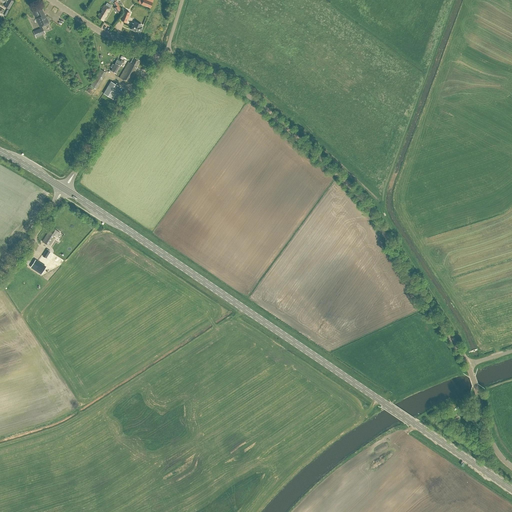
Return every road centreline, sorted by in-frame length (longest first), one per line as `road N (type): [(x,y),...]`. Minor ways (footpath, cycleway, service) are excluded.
road 1 (primary): [(511,489),(64,189)]
road 2 (tertiary): [(467,365),(358,194),(246,92),(165,55)]
road 3 (unclassified): [(64,189),(160,53)]
road 4 (tertiary): [(160,53),(109,36),(51,0)]
